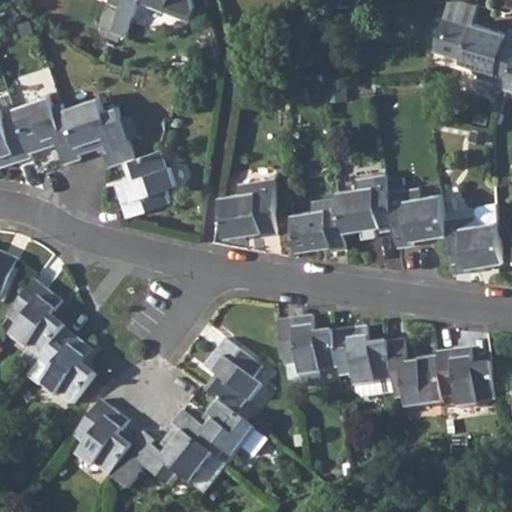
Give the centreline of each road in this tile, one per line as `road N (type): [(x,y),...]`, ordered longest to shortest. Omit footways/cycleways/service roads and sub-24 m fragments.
road 1 (residential): [(511,308),(209,269)]
road 2 (residential): [(209,269),(0,203)]
road 3 (residential): [(154,389),(209,269)]
